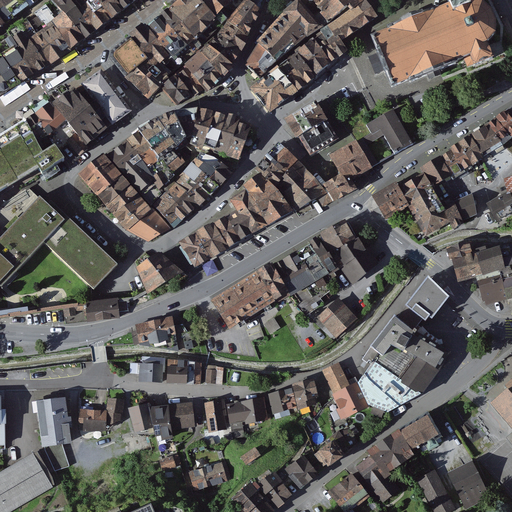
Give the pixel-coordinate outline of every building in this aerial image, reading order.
[(20,0),(0,0),(0,17),(6,26),(27,9),(22,1),(20,0)] [(74,53),(98,33),(69,0),(59,0),(42,12),(74,53)] [(69,0),(98,33),(113,23),(94,0),(69,0)] [(94,0),(113,23),(134,6),(129,0),(94,0)] [(219,20),(201,0),(185,0),(172,10),(198,41),(219,20)] [(236,3),(233,0),(201,0),(219,20),(236,3)] [(331,0),(311,0),(320,10),(331,0)] [(359,0),(331,0),(320,10),(330,26),(362,2),(359,0)] [(367,0),(366,0),(362,2),(330,26),(337,38),(328,45),(332,50),(339,61),(350,54),(345,44),(382,18),(367,0)] [(480,0),(449,0),(452,6),(374,40),(380,52),(389,73),(395,88),(431,73),(473,54),(478,66),(499,57),(494,45),(496,44),(497,28),(486,4),(480,0)] [(230,25),(251,40),(266,14),(247,1),(230,25)] [(325,29),(300,2),(258,44),(279,61),(293,44),(297,49),(325,29)] [(198,41),(172,10),(163,19),(188,51),(198,41)] [(74,53),(42,12),(22,27),(51,68),(74,53)] [(188,51),(163,19),(149,30),(175,62),(188,51)] [(230,25),(218,41),(244,59),(251,40),(230,25)] [(37,78),(51,68),(22,27),(9,38),(37,78)] [(175,62),(149,30),(132,40),(135,44),(150,63),(155,69),(160,64),(163,68),(175,62)] [(0,72),(13,91),(37,78),(9,38),(0,43),(0,72)] [(218,41),(212,49),(237,69),(244,59),(218,41)] [(317,42),(301,55),(318,79),(339,61),(332,50),(327,54),(317,42)] [(150,63),(135,44),(118,56),(117,61),(130,78),(139,71),(150,63)] [(261,80),(279,61),(258,44),(247,67),(261,80)] [(212,49),(185,69),(205,92),(224,81),(237,69),(212,49)] [(301,55),(280,70),(298,95),(318,79),(301,55)] [(161,93),(170,102),(177,108),(205,92),(185,69),(161,93)] [(280,70),(251,90),(269,116),(298,95),(280,70)] [(134,114),(101,71),(79,86),(109,130),(134,114)] [(139,71),(130,78),(127,81),(149,103),(165,109),(170,102),(161,93),(139,71)] [(0,100),(13,91),(0,72),(0,100)] [(109,130),(79,86),(53,106),(68,123),(83,141),(90,150),(109,130)] [(48,98),(33,104),(36,112),(51,105),(48,98)] [(333,125),(320,104),(286,124),(299,145),(305,141),(315,159),(339,146),(328,127),(333,125)] [(47,138),(68,123),(53,106),(34,118),(47,138)] [(415,146),(394,110),(366,126),(371,134),(375,141),(385,136),(397,157),(415,146)] [(190,147),(205,149),(217,116),(203,111),(188,112),(178,117),(191,143),(190,147)] [(511,123),(504,113),(468,136),(481,159),(511,137),(511,123)] [(205,149),(238,163),(253,126),(217,116),(205,149)] [(162,121),(140,133),(160,162),(191,143),(178,117),(162,121)] [(371,134),(366,126),(363,120),(349,128),(358,142),(371,134)] [(46,156),(27,124),(0,139),(0,193),(11,187),(40,170),(44,177),(67,163),(59,149),(46,156)] [(140,133),(127,142),(148,171),(160,162),(140,133)] [(436,157),(449,177),(481,159),(468,136),(436,157)] [(70,164),(90,150),(83,141),(64,155),(70,164)] [(127,142),(105,156),(123,177),(132,188),(141,197),(155,180),(148,171),(127,142)] [(344,177),(347,184),(374,170),(358,142),(330,159),(344,177)] [(323,188),(280,144),(261,166),(271,180),(297,213),(328,197),(323,188)] [(193,163),(221,189),(242,166),(238,163),(205,149),(193,163)] [(123,177),(105,156),(80,175),(99,199),(123,177)] [(418,169),(421,175),(429,188),(449,177),(436,157),(418,169)] [(154,210),(171,230),(200,209),(221,189),(193,163),(175,181),(154,210)] [(396,189),(408,208),(423,239),(460,222),(451,204),(441,209),(429,188),(421,175),(396,189)] [(132,188),(123,177),(99,199),(107,208),(132,188)] [(328,197),(332,205),(342,200),(353,194),(347,184),(344,177),(332,184),(323,188),(328,197)] [(270,228),(297,213),(271,180),(265,184),(260,178),(246,188),(247,190),(270,228)] [(394,185),(370,200),(383,222),(408,208),(396,189),(394,185)] [(141,197),(132,188),(107,208),(114,217),(141,197)] [(252,237),(270,228),(247,190),(232,202),(237,211),(252,237)] [(509,195),(489,206),(498,223),(511,214),(511,196),(511,194),(509,195)] [(171,230),(141,197),(114,217),(126,232),(149,243),(171,230)] [(0,282),(38,242),(89,290),(112,265),(62,219),(59,222),(35,199),(10,224),(0,235),(0,282)] [(231,249),(252,237),(237,211),(217,224),(231,249)] [(348,222),(320,238),(339,271),(355,287),(380,265),(359,241),(348,222)] [(231,249),(217,224),(198,234),(213,260),(231,249)] [(213,260),(198,234),(180,244),(195,270),(213,260)] [(273,268),(290,296),(339,271),(320,238),(273,268)] [(496,246),(447,260),(453,283),(471,278),(503,268),(496,246)] [(132,269),(143,295),(181,276),(156,250),(132,269)] [(271,265),(212,302),(229,331),(290,296),(273,268),(271,265)] [(503,268),(471,278),(479,303),(511,294),(503,268)] [(374,409),(371,414),(379,417),(381,412),(386,413),(421,395),(447,355),(410,335),(420,321),(424,322),(425,319),(429,321),(436,312),(444,303),(448,299),(427,279),(404,307),(406,308),(396,321),(393,317),(367,348),(359,360),(366,365),(355,383),(366,406),(374,409)] [(114,298),(83,302),(84,309),(86,323),(117,319),(114,298)] [(359,320),(339,300),(319,319),(336,341),(359,320)] [(133,326),(137,346),(188,354),(187,349),(198,347),(195,332),(186,334),(180,325),(174,326),(172,318),(133,326)] [(163,383),(164,361),(142,359),(141,381),(163,383)] [(186,362),(164,361),(163,383),(184,384),(186,362)] [(341,384),(339,364),(324,371),(333,389),(341,384)] [(224,368),(207,366),(206,384),(222,385),(224,368)] [(511,378),(503,386),(505,389),(489,404),(511,431),(511,378)] [(318,407),(316,398),(320,397),(316,379),(292,385),(298,412),(318,407)] [(355,383),(331,395),(343,418),(366,406),(355,383)] [(270,394),(276,416),(293,410),(287,389),(270,394)] [(206,428),(226,427),(226,422),(225,410),(224,399),(204,401),(206,428)] [(67,400),(38,403),(44,448),(47,447),(60,469),(69,467),(62,445),(72,444),(67,400)] [(102,410),(82,410),(81,435),(107,436),(107,428),(118,428),(118,401),(102,400),(102,410)] [(169,400),(151,403),(154,423),(172,420),(169,400)] [(245,409),(246,421),(266,420),(264,400),(248,402),(245,402),(245,409)] [(130,406),(134,431),(155,427),(154,423),(151,403),(130,406)] [(225,410),(226,422),(246,421),(245,409),(225,410)] [(443,437),(430,414),(403,428),(416,452),(443,437)] [(416,452),(403,428),(370,451),(373,457),(357,468),(382,504),(393,495),(381,477),(418,456),(416,452)] [(333,438),(319,450),(331,466),(346,454),(333,438)] [(254,449),(241,457),(246,466),(260,457),(254,449)] [(35,454),(0,474),(0,511),(8,511),(53,487),(35,454)] [(180,455),(161,459),(163,470),(182,467),(180,455)] [(293,482),(298,488),(317,475),(304,457),(285,471),(286,472),(293,482)] [(491,497),(472,459),(447,471),(466,509),(491,497)] [(228,482),(223,464),(189,472),(194,491),(228,482)] [(452,501),(435,469),(416,479),(433,511),(452,501)] [(286,472),(278,479),(285,488),(286,488),(289,485),(293,482),(286,472)] [(349,511),(370,497),(352,473),(330,490),(346,511),(349,511)] [(275,508),(276,508),(291,497),(285,488),(278,479),(276,478),(273,474),(258,485),(275,508)] [(235,499),(246,511),(272,511),(265,503),(250,486),(235,499)]
